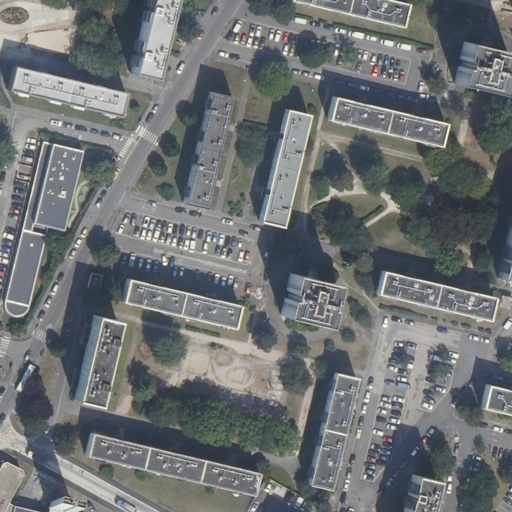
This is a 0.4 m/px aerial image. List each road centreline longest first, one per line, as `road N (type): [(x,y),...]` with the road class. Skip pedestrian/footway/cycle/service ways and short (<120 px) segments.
road 1 (residential): [(223,9),(420,55),(409,93),(202,45)]
road 2 (residential): [(91,237),(253,271),(260,236),(110,202)]
road 3 (residential): [(427,337),(389,328),(349,497),(355,511)]
road 4 (residential): [(0,215),(17,138),(28,123),(142,148)]
road 5 (unclassified): [(56,300),(73,304),(76,316),(39,459)]
